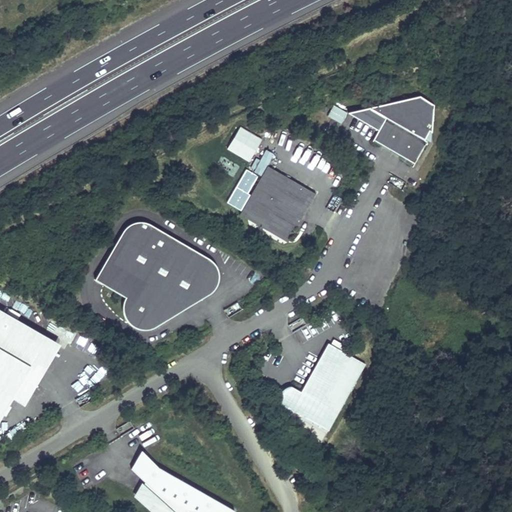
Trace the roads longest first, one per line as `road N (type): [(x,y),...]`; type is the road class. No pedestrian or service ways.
road 1 (motorway): [(0,157),(283,0)]
road 2 (motorway): [(219,0),(0,123)]
road 3 (unclassified): [(0,473),(197,353)]
road 4 (unclassified): [(197,353),(274,476),(286,511)]
road 5 (unclassified): [(197,353),(314,283)]
